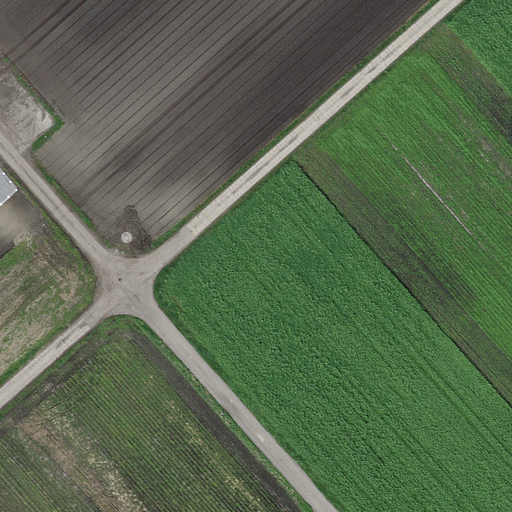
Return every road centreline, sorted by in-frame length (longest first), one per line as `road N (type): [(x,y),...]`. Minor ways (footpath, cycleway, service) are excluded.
road 1 (track): [(0,402),(455,0)]
road 2 (track): [(324,511),(0,147)]
